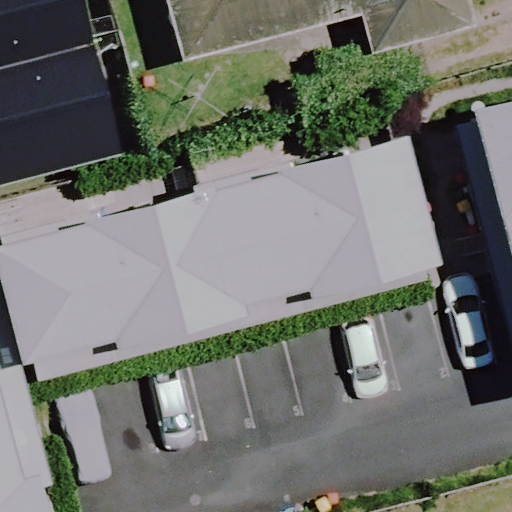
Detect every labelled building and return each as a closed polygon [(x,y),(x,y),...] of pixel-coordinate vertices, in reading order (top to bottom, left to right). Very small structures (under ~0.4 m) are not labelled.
[(0,0),(0,153),(80,134),(48,0),(0,0)] [(470,30),(462,0),(156,0),(173,66),(352,22),(361,57),(470,30)] [(511,101),(462,113),(413,125),(435,217),(484,205),(511,319),(511,101)] [(424,272),(391,137),(0,231),(0,315),(13,371),(424,272)] [(0,511),(37,511),(12,417),(0,420),(0,511)]
